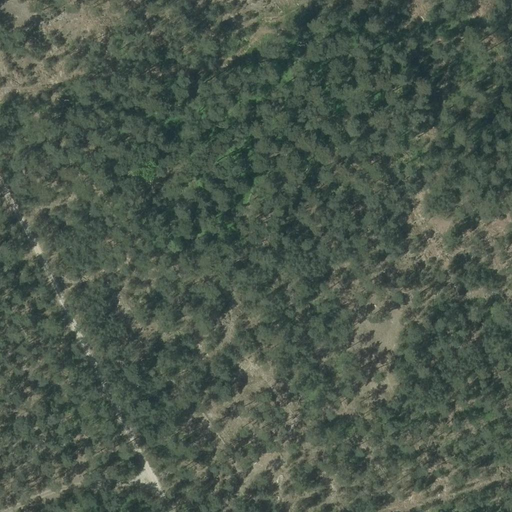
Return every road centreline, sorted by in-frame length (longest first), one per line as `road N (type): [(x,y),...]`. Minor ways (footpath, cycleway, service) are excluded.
road 1 (unknown): [(169,511),(0,183)]
road 2 (track): [(6,511),(77,484),(130,483)]
